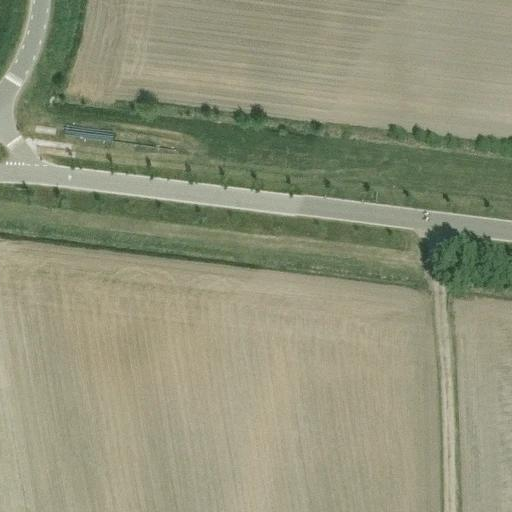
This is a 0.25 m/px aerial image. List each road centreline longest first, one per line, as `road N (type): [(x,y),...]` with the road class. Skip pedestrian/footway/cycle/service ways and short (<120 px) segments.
road 1 (unclassified): [(511,233),(28,173)]
road 2 (track): [(431,223),(453,511)]
